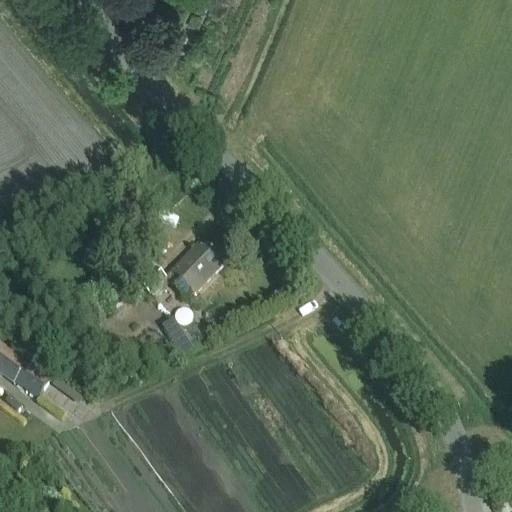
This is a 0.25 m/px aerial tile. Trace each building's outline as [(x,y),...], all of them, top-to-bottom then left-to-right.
[(146,210),(115,235),(127,250),(158,225),(146,210)] [(226,268),(207,250),(203,253),(198,249),(171,276),(195,299),(226,268)] [(167,281),(156,271),(140,287),(150,298),(167,281)] [(52,384),(0,347),(0,377),(15,388),(17,384),(40,401),(52,384)] [(12,399),(6,405),(18,417),(23,411),(12,399)]
